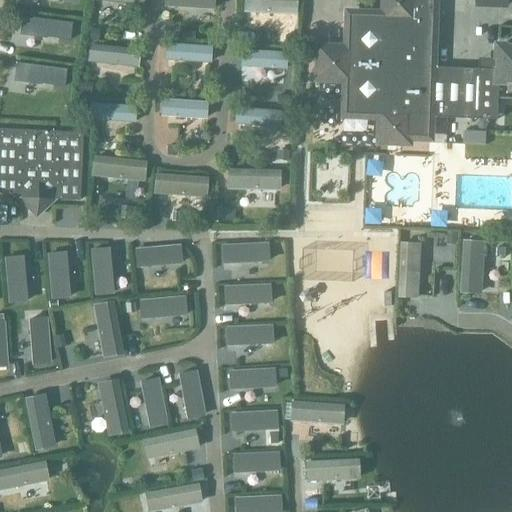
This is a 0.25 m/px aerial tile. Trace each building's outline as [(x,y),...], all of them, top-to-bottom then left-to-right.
[(511,43),(510,44),(506,47),(495,46),(494,70),(429,67),(431,0),(393,0),(389,5),(388,15),(347,14),(346,49),(328,48),(321,54),(321,57),(321,70),(326,77),(344,78),(343,113),(384,115),(383,126),(392,135),(425,137),(426,117),(493,120),(494,100),(511,101),(511,92),(511,43)] [(285,23),(285,32),(295,32),(295,23),(285,23)] [(87,30),(86,40),(98,41),(99,31),(87,30)] [(182,32),(181,41),(193,42),(194,33),(182,32)] [(294,37),(284,37),(284,47),(294,47),(294,37)] [(79,82),(78,93),(90,94),(91,84),(79,82)] [(167,86),(167,95),(178,96),(178,87),(167,86)] [(277,96),(277,105),(288,106),(288,96),(277,96)] [(77,98),(76,109),(86,110),(86,98),(77,97),(77,98)] [(0,129),(0,192),(8,192),(13,198),(20,198),(35,219),(56,200),(79,201),(82,133),(0,129)] [(168,145),(167,154),(175,155),(176,146),(168,145)] [(277,152),(277,161),(286,162),(287,152),(277,152)] [(216,209),(215,221),(223,222),(224,210),(216,209)] [(171,212),(170,224),(178,225),(179,213),(171,212)] [(447,233),(447,245),(455,245),(455,233),(447,233)] [(505,249),(497,248),(497,258),(505,258),(505,249)] [(133,304),(125,304),(126,314),(134,314),(133,304)] [(62,336),(53,338),(56,348),(64,346),(62,336)] [(70,405),(62,407),(64,418),(72,416),(70,405)] [(276,433),(269,434),(269,445),(277,445),(276,433)] [(305,445),(304,456),(313,457),(313,446),(305,445)] [(201,471),(190,473),(191,481),(202,479),(201,471)] [(315,500),(305,500),(305,510),(315,509),(315,500)]
